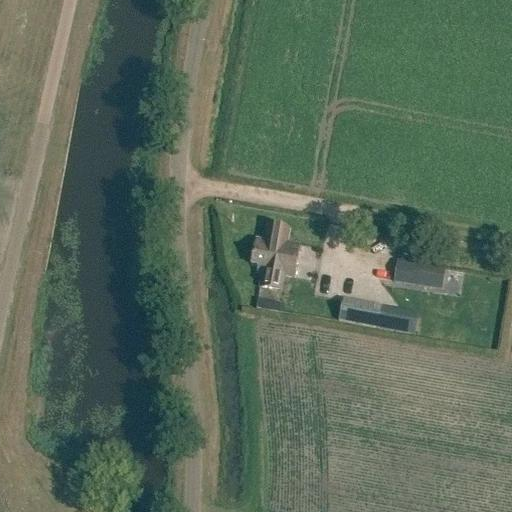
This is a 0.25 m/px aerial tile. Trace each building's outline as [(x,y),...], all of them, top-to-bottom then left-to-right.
[(257,238),(252,262),(259,264),(258,270),(263,271),(260,286),(283,290),(285,275),(295,277),(301,244),(288,241),(291,227),(267,223),(264,239),(257,238)] [(418,289),(422,267),(398,262),(393,284),(418,289)] [(255,289),(253,299),(276,303),(278,293),(255,289)] [(345,297),(341,321),(381,328),(385,305),(345,297)] [(280,305),(257,302),(256,311),(279,315),(280,305)]
